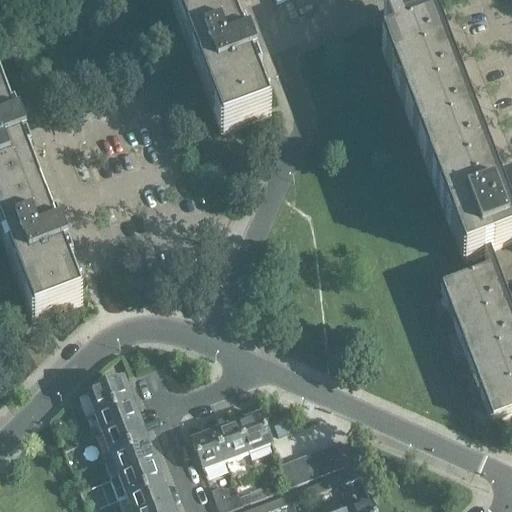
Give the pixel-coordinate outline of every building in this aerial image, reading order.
[(171,0),(223,136),(228,134),(269,119),(268,115),(267,113),(266,110),(258,88),(256,85),(270,80),(261,56),(258,48),(244,54),(242,49),(238,37),(231,18),(228,10),(224,2),(223,0),(171,0)] [(397,16),(384,21),(385,22),(394,46),(383,51),(465,266),(485,259),(490,274),(442,292),(493,425),(511,417),(511,329),(497,289),(511,283),(511,242),(507,229),(501,214),(506,212),(437,30),(407,42),(397,16)] [(0,233),(35,326),(81,309),(78,302),(67,275),(81,270),(75,254),(69,238),(56,244),(21,153),(35,148),(29,133),(23,117),(10,122),(0,97),(0,233)] [(87,422),(94,419),(132,404),(124,384),(124,383),(86,397),(86,398),(79,401),(87,422)] [(102,440),(140,425),(132,404),(94,419),(102,440)] [(237,424),(249,456),(270,448),(272,447),(270,443),(260,415),(237,424)] [(58,423),(53,425),(57,434),(67,430),(65,425),(58,423)] [(215,432),(227,464),(249,456),(237,424),(215,432)] [(102,463),(148,446),(140,425),(94,443),(102,463)] [(192,441),(204,473),(227,464),(215,432),(192,441)] [(110,484),(118,481),(156,466),(148,446),(102,463),(110,484)] [(337,447),(325,452),(335,475),(346,471),(337,447)] [(325,452),(314,456),(322,480),(335,475),(325,452)] [(314,456),(302,461),(311,484),(322,480),(314,456)] [(302,461),(290,465),(299,488),(311,484),(302,461)] [(290,465),(279,470),(288,493),(299,488),(290,465)] [(118,481),(126,502),(164,487),(156,466),(118,481)] [(356,472),(334,481),(338,489),(360,481),(361,480),(358,471),(356,472)] [(334,481),(312,489),(315,498),(338,489),(334,481)] [(119,504),(121,511),(160,511),(171,508),(164,487),(126,502),(119,504)] [(290,498),(293,506),(315,498),(312,489),(290,498)] [(240,501),(243,510),(266,501),(263,492),(240,501)] [(215,507),(217,511),(237,511),(243,510),(240,501),(239,498),(217,506),(215,507)] [(268,506),(269,511),(278,511),(293,506),(290,498),(268,506)] [(346,511),(372,511),(369,503),(346,511)]
